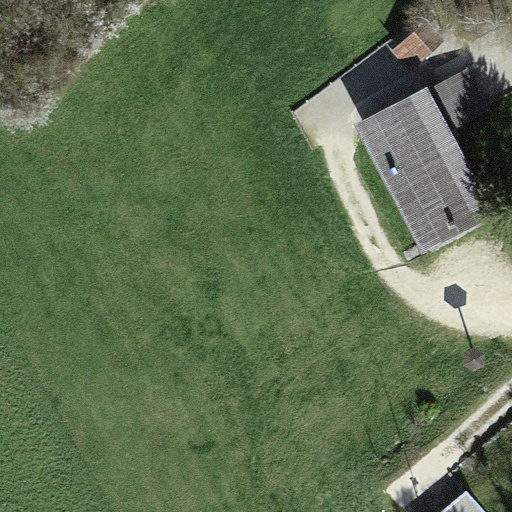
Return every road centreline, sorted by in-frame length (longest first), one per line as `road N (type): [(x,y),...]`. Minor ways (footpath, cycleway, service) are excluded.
road 1 (track): [(372,81),(329,104),(322,149),(381,256),(437,302),(511,318)]
road 2 (track): [(511,398),(410,498)]
